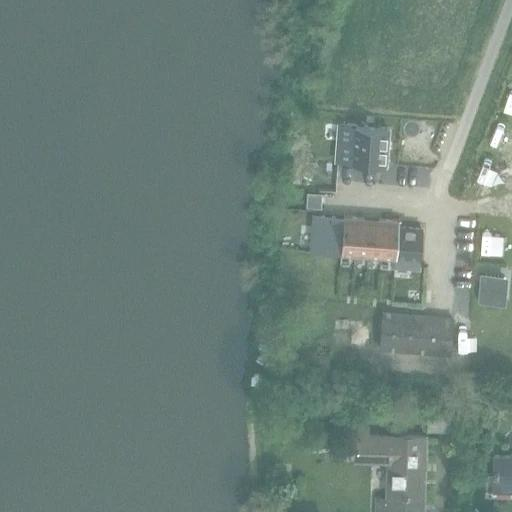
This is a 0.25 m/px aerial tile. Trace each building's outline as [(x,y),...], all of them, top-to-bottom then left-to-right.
[(338,140),(337,160),(352,161),(385,164),(388,128),(355,125),(355,126),(350,125),(349,141),(338,140)] [(307,192),(306,206),(320,207),(321,193),(307,192)] [(314,214),(311,250),(340,252),(340,253),(394,257),(394,263),(418,265),(421,227),(399,226),(400,220),(398,220),(398,219),(383,218),(382,224),(357,222),(358,216),(343,215),(343,216),(314,214)] [(481,274),(478,300),(501,302),(503,276),(481,274)] [(449,351),(451,318),(379,314),(377,347),(449,351)] [(286,373),(328,374),(329,346),(286,345),(286,373)] [(387,456),(387,459),(386,496),(376,496),(375,511),(400,511),(401,495),(419,495),(420,462),(424,462),(425,435),(392,434),(392,437),(367,436),(368,425),(356,425),(355,455),(387,456)] [(511,454),(494,454),(492,490),(511,490),(511,454)]
